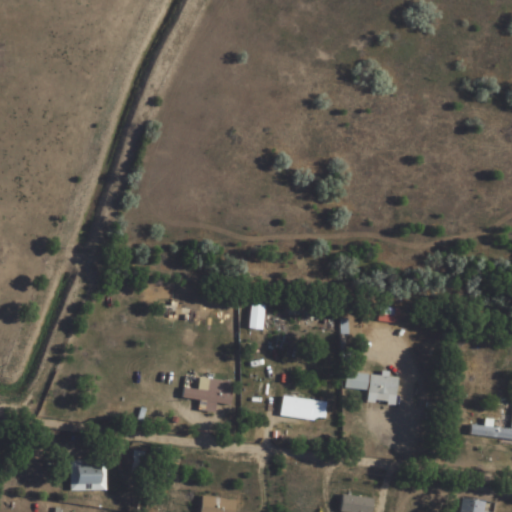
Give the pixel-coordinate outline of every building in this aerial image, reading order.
[(395,377),(365,376),(365,394),(372,394),(372,402),(385,402),(385,395),(394,396),(395,377)] [(231,384),(207,381),(205,392),(181,389),(179,400),(203,403),(201,414),(212,415),(214,405),(228,407),(231,384)] [(322,411),(323,402),(281,399),(280,409),(322,411)] [(484,428),(468,427),(467,437),(511,441),(511,431),(484,428)] [(104,461),(68,461),(68,492),(104,492),(104,461)] [(369,511),(371,500),(339,497),(337,511),(369,511)] [(231,511),(233,502),(198,498),(196,511),(231,511)] [(457,511),(481,511),(483,503),(460,500),(457,511)]
